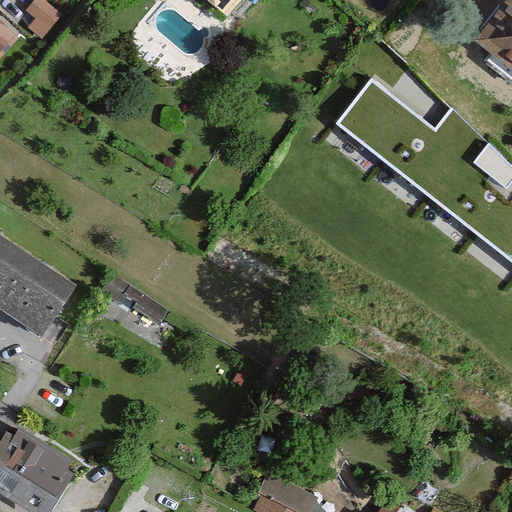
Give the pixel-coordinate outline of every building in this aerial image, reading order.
[(60,15),(40,0),(31,0),(17,18),(43,38),(60,15)] [(230,0),(192,0),(214,19),(230,0)] [(511,0),(492,0),(461,40),(511,80),(511,0)] [(0,19),(0,52),(17,36),(0,19)] [(511,158),(490,143),(477,161),(510,184),(511,180),(511,158)] [(0,318),(26,334),(59,281),(0,244),(0,318)] [(35,511),(66,459),(0,420),(0,496),(26,511),(35,511)] [(304,511),(313,496),(262,469),(245,501),(266,511),(304,511)]
